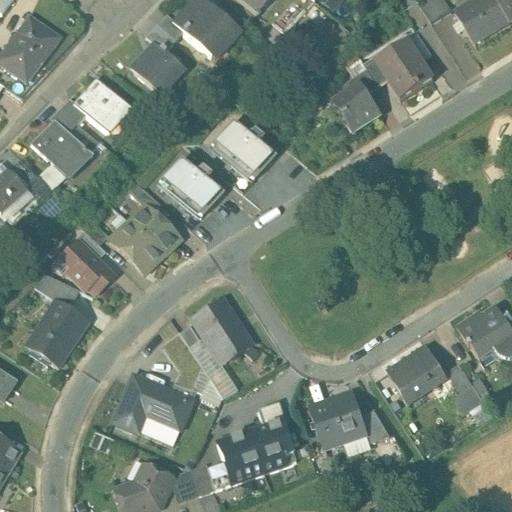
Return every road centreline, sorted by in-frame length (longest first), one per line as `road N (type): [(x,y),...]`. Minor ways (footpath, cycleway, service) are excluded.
road 1 (residential): [(225,251),(303,373),(326,389),(365,382),(511,278)]
road 2 (residential): [(225,251),(511,77)]
road 3 (residential): [(50,511),(51,469),(68,404),(115,337),(182,276),(225,251)]
road 4 (residential): [(0,157),(126,17)]
